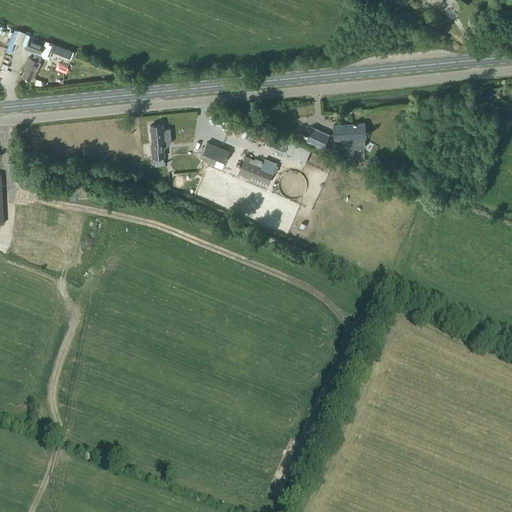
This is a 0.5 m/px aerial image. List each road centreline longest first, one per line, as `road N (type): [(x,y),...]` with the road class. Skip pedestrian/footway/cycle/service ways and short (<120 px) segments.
road 1 (primary): [(0,109),(511,58)]
road 2 (unclassified): [(0,121),(511,72)]
